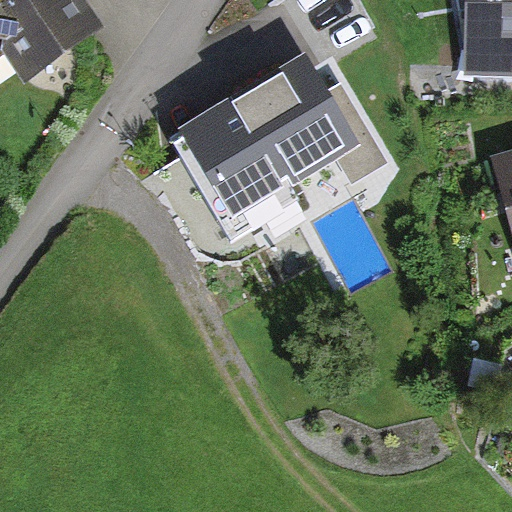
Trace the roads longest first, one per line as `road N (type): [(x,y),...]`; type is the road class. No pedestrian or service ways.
road 1 (track): [(69,172),(136,226),(190,294),(268,437),(332,511)]
road 2 (residential): [(189,0),(0,264)]
